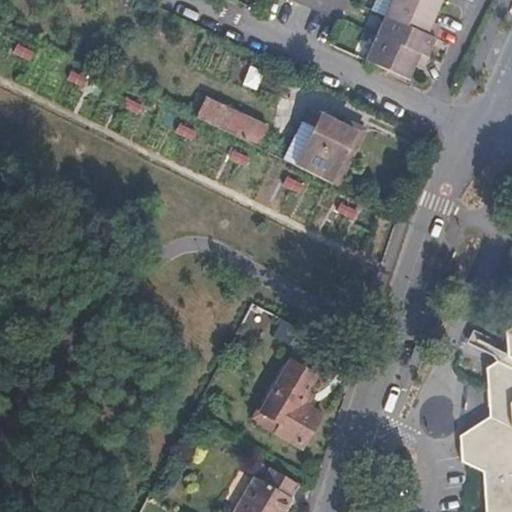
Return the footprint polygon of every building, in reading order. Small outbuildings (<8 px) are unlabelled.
[(311,12),(317,0),(301,0),(299,6),(311,12)] [(325,18),(333,0),(317,0),(311,12),(325,18)] [(340,25),(342,22),(350,3),(351,0),(333,0),(325,18),(340,25)] [(439,10),(416,0),(393,0),(385,19),(436,43),(442,29),(432,25),(439,10)] [(416,0),(439,10),(443,0),(416,0)] [(377,37),(429,60),(436,43),(385,19),(377,37)] [(377,37),(365,63),(409,83),(416,68),(424,71),(429,60),(377,37)] [(339,118),(347,101),(319,87),(312,104),(339,118)] [(206,100),(195,120),(258,149),(267,130),(206,100)] [(339,118),(312,104),(301,128),(299,157),(339,177),(362,129),(339,118)] [(339,177),(299,157),(301,128),(285,162),(335,187),(339,177)] [(511,511),(511,303),(501,312),(504,337),(483,351),(486,373),(465,389),(467,436),(449,438),(452,465),(476,475),(480,511),(511,511)] [(303,353),(311,338),(288,326),(281,341),(303,353)] [(295,358),(256,424),(302,452),(321,419),(312,414),(314,410),(308,407),(309,405),(304,403),(312,390),(309,388),(319,372),(295,358)] [(283,511),(289,504),(282,500),(291,488),(267,472),(259,485),(251,479),(230,511),(283,511)]
